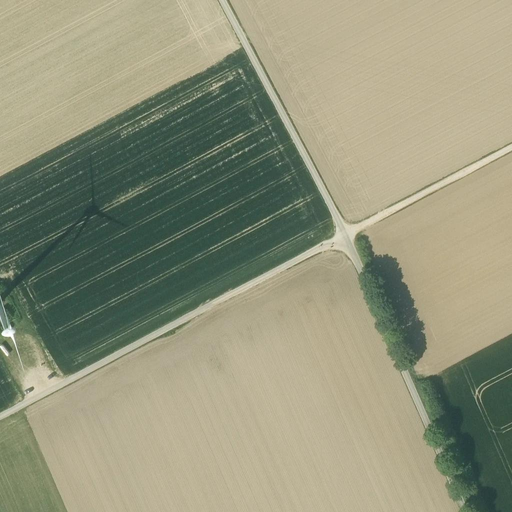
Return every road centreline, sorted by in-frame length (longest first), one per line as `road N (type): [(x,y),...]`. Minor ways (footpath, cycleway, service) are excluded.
road 1 (track): [(0,416),(511,146)]
road 2 (track): [(221,0),(344,234),(465,511)]
